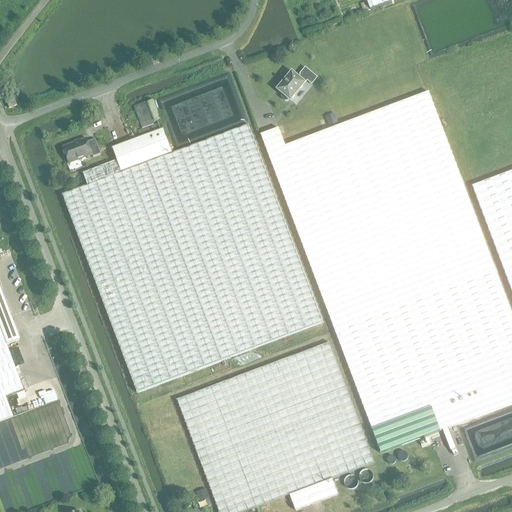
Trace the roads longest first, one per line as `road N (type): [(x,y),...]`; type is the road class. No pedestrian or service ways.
road 1 (residential): [(146,511),(2,126)]
road 2 (residential): [(2,126),(220,47),(246,23),(255,0)]
